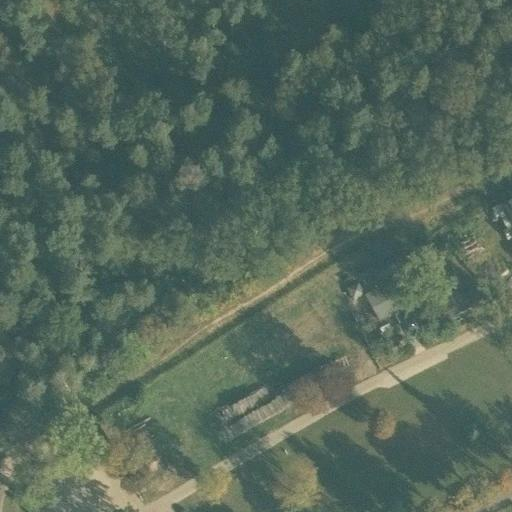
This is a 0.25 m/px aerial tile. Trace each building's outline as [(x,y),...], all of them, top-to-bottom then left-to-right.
[(497,239),(484,243),(494,274),(506,270),(497,239)] [(429,260),(416,266),(429,293),(442,286),(450,303),(437,309),(445,326),(459,319),(457,317),(471,310),(443,253),(429,260)] [(395,280),(365,297),(380,323),(409,307),(395,280)] [(471,360),(444,375),(467,416),(493,401),(471,360)] [(477,425),(493,466),(511,458),(511,433),(505,414),(477,425)]
